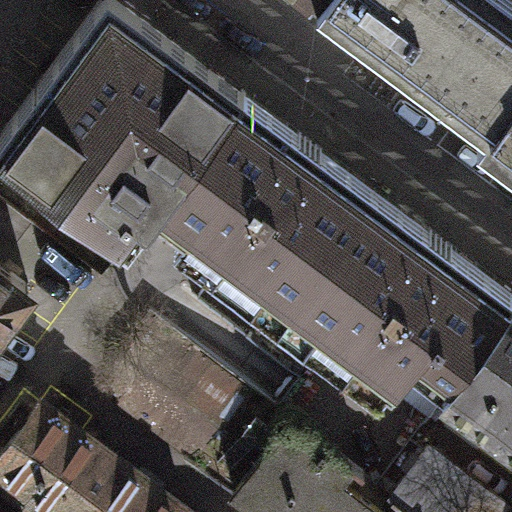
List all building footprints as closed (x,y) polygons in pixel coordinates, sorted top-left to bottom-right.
[(0,149),(129,245),(155,210),(246,89),(221,70),(125,0),(99,0),(0,132),(0,149)] [(511,0),(326,0),(486,118),(478,129),(511,154),(511,0)] [(246,89),(155,210),(177,226),(197,241),(286,307),(376,186),(287,120),(266,105),(246,89)] [(376,186),(286,307),(392,386),(419,350),(452,374),(454,376),(511,297),(511,286),(390,196),(376,186)] [(0,511),(0,322),(30,282),(0,259),(0,511)] [(511,297),(454,376),(452,374),(443,386),(511,437),(511,297)] [(259,384),(165,314),(109,390),(202,460),(259,384)] [(73,422),(42,399),(0,454),(0,468),(59,511),(184,511),(188,507),(73,422)] [(353,464),(290,416),(235,489),(265,511),(416,511),(401,500),(391,511),(388,511),(343,477),(353,464)] [(428,445),(391,493),(401,500),(416,511),(490,511),(500,499),(428,445)]
